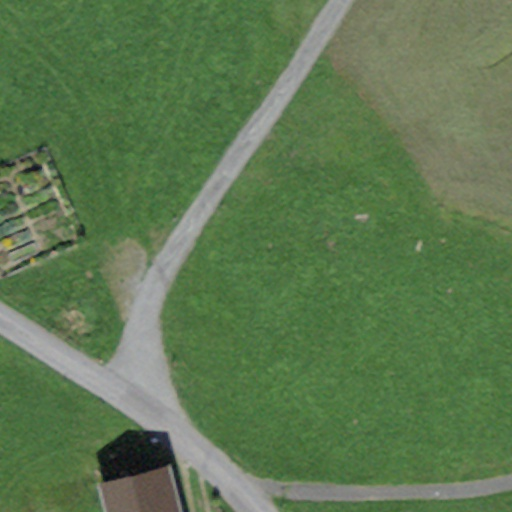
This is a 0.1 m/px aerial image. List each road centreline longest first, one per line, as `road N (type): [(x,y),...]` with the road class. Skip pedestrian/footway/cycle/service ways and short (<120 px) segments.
road 1 (track): [(139,402),(146,304),(175,238),(346,0)]
road 2 (unclassified): [(0,318),(139,402),(253,511)]
